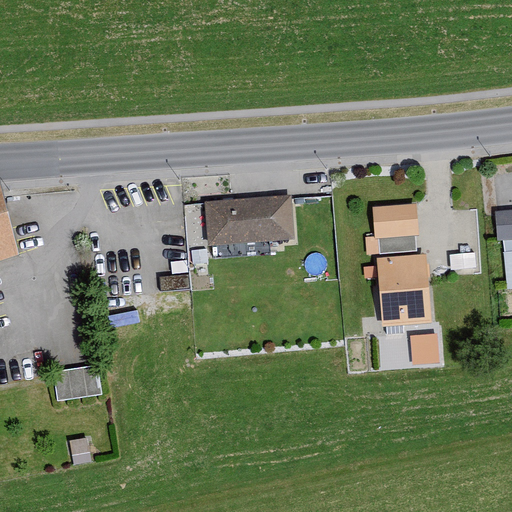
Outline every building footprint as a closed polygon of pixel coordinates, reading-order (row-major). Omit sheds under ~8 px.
[(0,265),(20,260),(0,187),(0,265)] [(291,240),(288,199),(204,204),(207,246),(291,240)] [(415,237),(414,208),(370,210),(372,239),(415,237)] [(511,211),(493,213),(495,243),(511,242),(511,211)] [(429,327),(423,257),(375,261),(381,331),(429,327)] [(410,331),(411,362),(441,361),(439,329),(410,331)] [(98,397),(93,366),(51,373),(56,403),(98,397)] [(88,462),(85,438),(68,441),(71,464),(88,462)]
